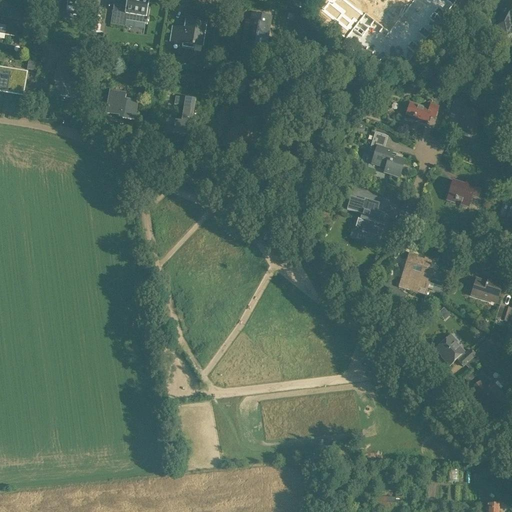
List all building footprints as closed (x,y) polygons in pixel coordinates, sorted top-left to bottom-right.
[(67,0),(66,12),(73,13),(73,15),(78,15),(78,14),(86,15),(88,0),(67,0)] [(148,8),(149,2),(135,0),(126,0),(125,7),(113,5),(113,10),(110,25),(124,27),(123,32),(143,35),(145,24),(147,25),(147,22),(148,22),(149,18),(148,18),(150,9),(148,8)] [(392,45),(361,21),(364,15),(345,0),(327,0),(329,2),(322,10),(336,21),(331,27),(345,38),(344,40),(353,47),(376,66),(381,58),(382,59),(383,59),(384,60),(386,60),(388,61),(389,61),(391,61),(393,60),(394,60),(397,59),(398,58),(400,57),(401,55),(409,61),(456,0),(420,0),(415,7),(420,11),(414,18),(409,15),(404,21),(409,25),(403,33),(398,29),(393,35),(398,38),(392,45)] [(0,18),(0,39),(4,40),(5,35),(22,38),(27,11),(4,7),(3,13),(9,14),(9,19),(0,18)] [(511,10),(505,7),(494,28),(506,34),(511,24),(511,10)] [(91,33),(103,35),(105,26),(107,11),(95,9),(93,24),(91,33)] [(245,31),(240,62),(244,63),(245,58),(262,61),(264,50),(260,49),(262,39),(266,40),(269,19),(253,16),(250,31),(245,31)] [(173,28),(171,42),(183,44),(182,48),(194,50),(194,46),(202,47),(206,26),(186,22),(185,30),(173,28)] [(38,61),(29,59),(27,70),(36,72),(38,61)] [(57,65),(53,96),(69,98),(73,68),(76,68),(77,61),(60,59),(60,65),(57,65)] [(27,73),(0,68),(0,90),(7,92),(8,87),(12,87),(11,93),(23,95),(27,73)] [(110,92),(107,111),(106,114),(120,117),(120,119),(134,121),(137,103),(123,101),(125,95),(110,92)] [(181,122),(174,121),(165,119),(163,132),(172,134),(172,135),(186,137),(187,132),(193,133),(196,119),(192,118),(195,101),(175,97),(174,105),(183,107),(181,122)] [(454,100),(450,114),(463,117),(461,123),(459,130),(476,135),(478,128),(476,127),(479,116),(465,112),(467,104),(454,100)] [(431,105),(429,110),(410,104),(406,119),(427,126),(429,117),(435,119),(438,107),(431,105)] [(230,111),(223,107),(215,123),(222,127),(230,111)] [(250,133),(235,124),(223,146),(238,155),(250,133)] [(392,152),(384,149),(388,138),(375,134),(371,148),(376,150),(372,165),(386,169),(384,174),(399,178),(405,161),(391,156),(392,152)] [(467,179),(465,186),(453,182),(447,201),(455,204),(455,202),(461,203),(460,206),(468,208),(471,196),(478,198),(482,184),(467,179)] [(351,197),(347,211),(362,215),(361,219),(359,218),(355,230),(375,236),(376,236),(377,236),(378,235),(378,234),(380,228),(383,229),(387,217),(380,215),(380,217),(375,216),(376,214),(377,212),(379,204),(365,200),(364,202),(351,197)] [(428,286),(429,284),(431,278),(425,276),(426,272),(428,272),(431,262),(424,259),(424,261),(420,259),(419,259),(418,260),(417,261),(416,260),(417,256),(409,253),(403,273),(407,274),(406,276),(405,276),(404,276),(403,276),(402,277),(402,278),(401,278),(398,288),(417,294),(419,288),(423,289),(423,287),(426,288),(427,288),(427,287),(428,287),(428,286)] [(442,294),(447,277),(434,273),(431,284),(434,285),(432,291),(442,294)] [(471,296),(488,302),(490,297),(497,300),(503,283),(494,280),(492,285),(476,280),(471,296)] [(444,308),(438,313),(445,320),(450,315),(444,308)] [(507,322),(511,310),(504,308),(501,320),(507,322)] [(448,338),(435,350),(450,366),(457,360),(458,361),(458,362),(463,367),(465,365),(475,356),(470,350),(465,355),(464,353),(455,344),(457,343),(451,336),(448,338)] [(487,342),(481,348),(485,353),(494,345),(490,340),(488,343),(487,342)] [(493,385),(487,390),(480,382),(470,391),(479,400),(482,397),(496,412),(508,401),(499,391),(502,388),(497,382),(494,385),(493,385)] [(449,480),(459,480),(458,470),(449,470),(449,480)] [(396,510),(395,498),(371,496),(371,509),(396,511),(396,510)]
